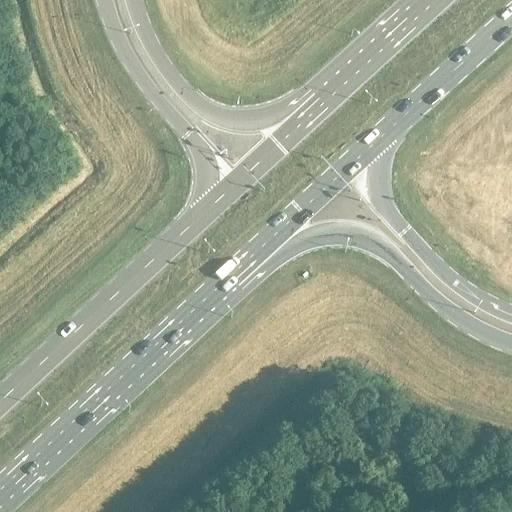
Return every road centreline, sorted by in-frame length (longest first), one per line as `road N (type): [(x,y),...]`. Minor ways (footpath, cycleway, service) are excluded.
road 1 (trunk): [(0,489),(267,241)]
road 2 (trunk): [(267,241),(337,233),(372,242),(461,321),(511,344)]
road 3 (trunk): [(203,211),(0,400)]
road 4 (trunk): [(511,316),(439,271),(387,213),(375,175),(383,132)]
road 5 (trunk): [(103,0),(131,71),(199,150),(203,211)]
road 6 (trunk): [(299,122),(245,122),(202,110),(161,70),(131,0)]
road 7 (trunk): [(435,0),(299,122)]
road 8 (trunk): [(383,132),(511,17)]
road 9 (trunk): [(267,241),(383,132)]
road 10 (trunk): [(299,122),(203,211)]
